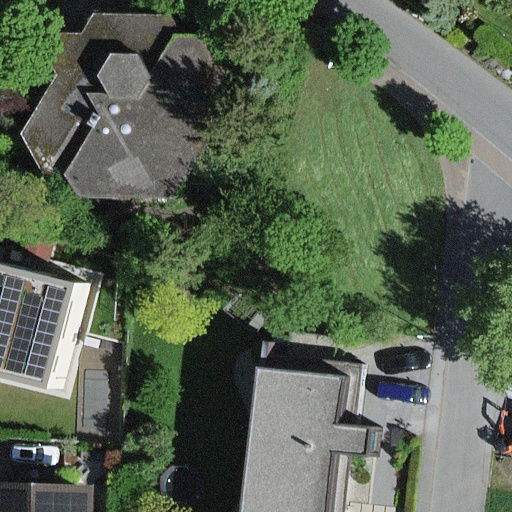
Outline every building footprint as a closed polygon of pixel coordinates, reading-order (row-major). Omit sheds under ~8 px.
[(0,0),(0,18),(8,0),(0,0)] [(204,193),(254,108),(209,8),(136,8),(40,153),(98,208),(204,193)] [(0,374),(62,392),(87,286),(0,261),(0,374)] [(354,511),(369,380),(294,372),(278,511),(354,511)] [(113,511),(115,478),(5,470),(2,511),(113,511)]
